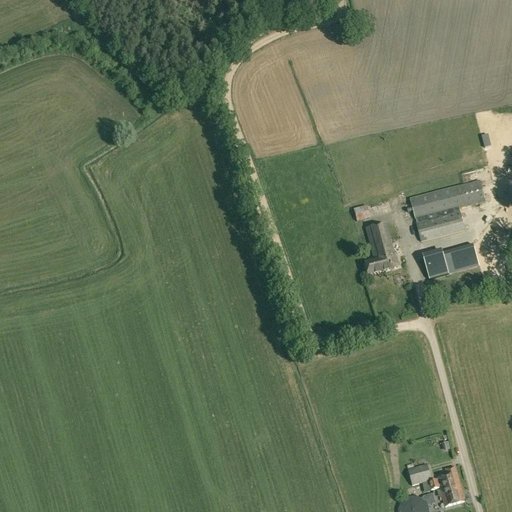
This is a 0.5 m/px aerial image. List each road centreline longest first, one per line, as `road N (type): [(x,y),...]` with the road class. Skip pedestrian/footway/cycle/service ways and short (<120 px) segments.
road 1 (track): [(511,290),(422,304),(427,319),(339,341),(308,332),(224,85),(252,48),(338,18),(337,0)]
road 2 (residential): [(478,511),(427,319)]
